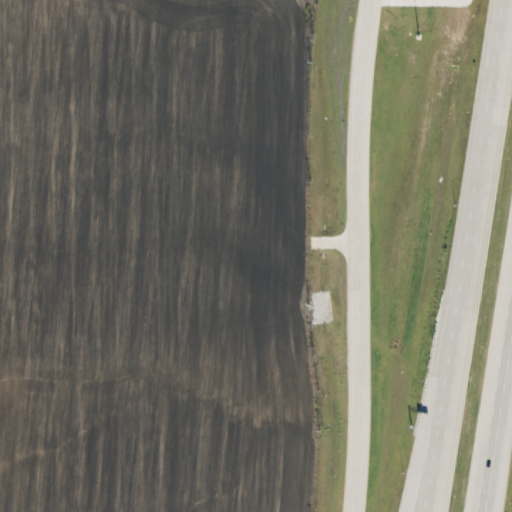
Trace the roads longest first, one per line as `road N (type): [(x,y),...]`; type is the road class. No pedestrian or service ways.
road 1 (tertiary): [(375,0),(353,511)]
road 2 (motorway): [(509,0),(469,265)]
road 3 (motorway): [(469,265),(404,511)]
road 4 (motorway): [(474,511),(511,261)]
road 5 (motorway): [(469,265),(431,511)]
